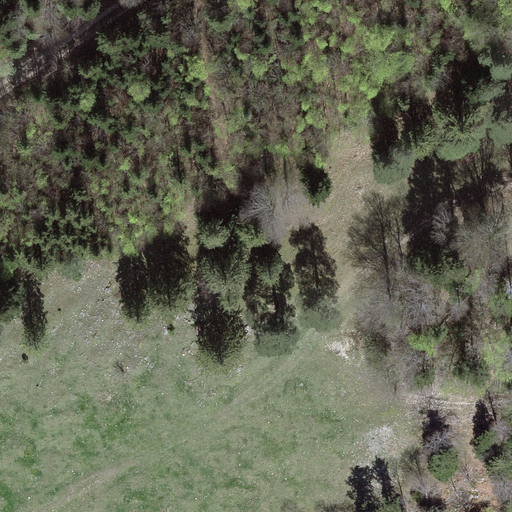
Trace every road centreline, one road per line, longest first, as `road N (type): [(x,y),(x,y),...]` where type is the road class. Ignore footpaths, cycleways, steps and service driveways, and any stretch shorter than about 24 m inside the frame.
road 1 (track): [(197,0),(237,284),(248,310),(423,402),(511,401)]
road 2 (track): [(124,0),(0,86)]
